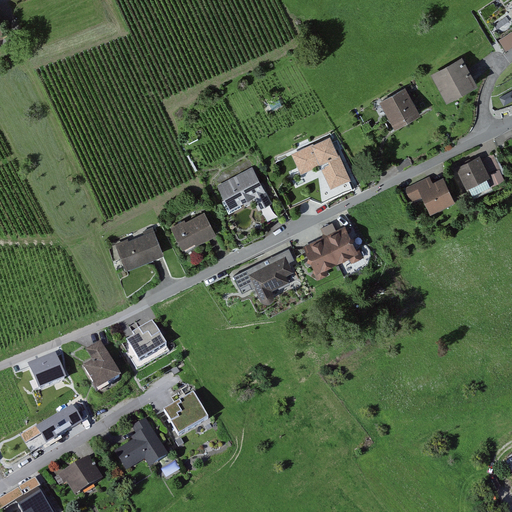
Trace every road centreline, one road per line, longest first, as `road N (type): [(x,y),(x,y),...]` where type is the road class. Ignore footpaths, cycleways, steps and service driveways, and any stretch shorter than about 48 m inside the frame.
road 1 (residential): [(0,367),(130,312),(511,124)]
road 2 (residential): [(0,487),(177,379)]
